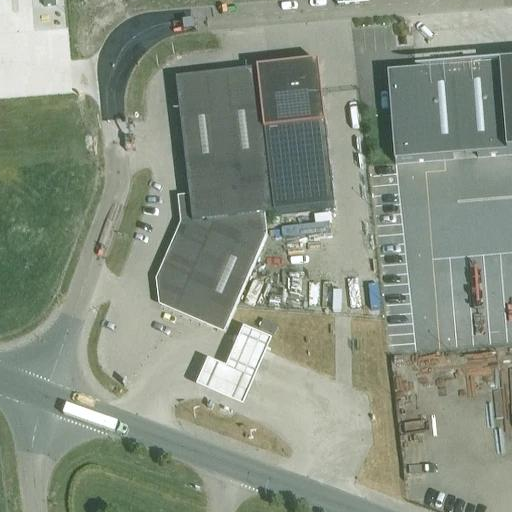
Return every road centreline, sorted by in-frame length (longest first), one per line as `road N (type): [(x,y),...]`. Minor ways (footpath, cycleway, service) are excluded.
road 1 (unclassified): [(41,395),(116,186),(112,76),(119,50),(181,21),(442,0)]
road 2 (unclassified): [(41,395),(341,511)]
